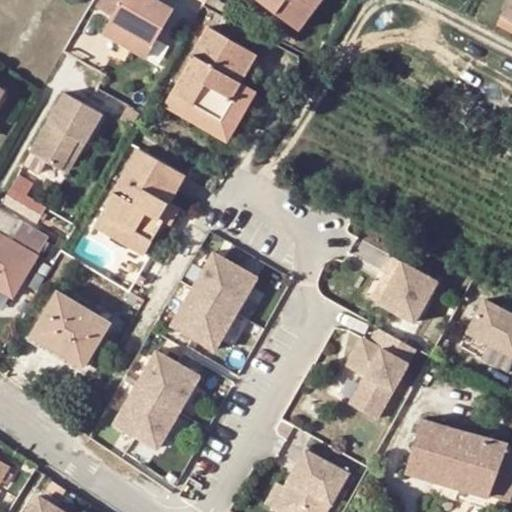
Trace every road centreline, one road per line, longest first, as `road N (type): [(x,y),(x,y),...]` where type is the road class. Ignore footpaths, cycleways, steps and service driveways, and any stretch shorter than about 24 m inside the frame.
road 1 (residential): [(229,187),(310,237),(310,336),(210,511)]
road 2 (residential): [(0,408),(146,511)]
road 3 (unknown): [(409,511),(399,464),(416,422),(430,410),(481,421)]
